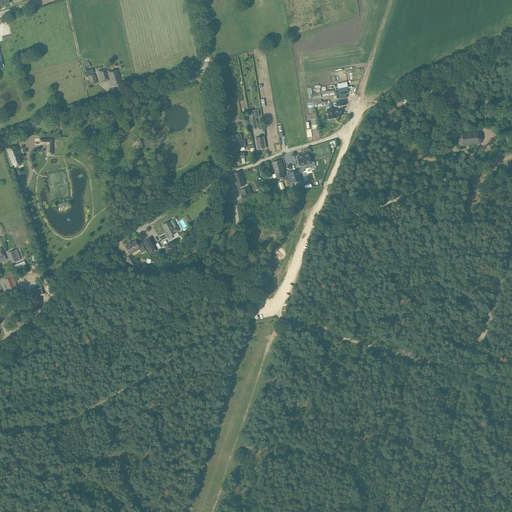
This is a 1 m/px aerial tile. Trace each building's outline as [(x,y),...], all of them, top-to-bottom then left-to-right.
[(107,73),(106,69),(98,71),(101,82),(111,79),(113,86),(120,84),(116,70),(107,73)] [(349,93),(348,87),(335,90),(337,99),(347,98),(346,94),(349,93)] [(327,107),(329,119),(337,118),(336,117),(342,116),(341,110),(335,110),(335,108),(332,109),(331,104),(329,104),(327,107)] [(258,110),(249,112),(252,129),(258,128),(256,118),(259,117),(258,110)] [(481,142),(481,141),(482,140),(481,137),(480,134),(480,133),(479,132),(461,134),(459,138),(460,142),(462,146),(480,144),(481,142)] [(241,134),(229,137),(232,149),(233,149),(233,150),(234,151),(236,151),(237,149),(237,148),(245,147),(244,143),(244,141),(242,141),(241,134)] [(256,138),(258,149),(266,148),(264,137),(256,138)] [(140,140),(138,140),(141,148),(143,148),(147,146),(144,138),(140,140)] [(40,139),(40,145),(46,145),(46,148),(46,154),(52,155),(53,139),(40,139)] [(16,146),(6,150),(11,165),(20,162),(18,158),(20,157),(19,155),(18,153),(17,151),(18,150),(16,146)] [(244,153),(233,155),(234,160),(236,165),(242,164),(242,163),(245,163),(244,158),(245,158),(244,153)] [(303,155),(298,157),(300,166),(299,166),(300,170),(311,167),(315,166),(314,162),(312,163),(310,155),(303,156),(303,155)] [(281,160),(272,162),(274,167),(276,174),(273,175),(274,178),(276,178),(277,179),(283,177),(284,180),(288,180),(286,175),(285,176),(284,172),(283,165),(281,160)] [(289,173),(291,183),(301,180),(299,170),(289,173)] [(244,181),(241,172),(234,174),(237,183),(238,187),(244,186),(243,182),(244,181)] [(249,188),(240,191),(243,200),(252,197),(249,188)] [(170,221),(162,225),(164,229),(165,229),(166,231),(166,232),(166,233),(165,234),(167,238),(179,231),(173,220),(170,221)] [(151,237),(143,242),(151,255),(158,251),(158,250),(158,249),(161,247),(160,244),(159,242),(156,244),(155,245),(151,238),(151,237)] [(128,244),(125,246),(130,254),(140,249),(142,253),(145,251),(143,246),(141,244),(141,243),(140,243),(137,245),(135,241),(129,244),(128,244)] [(21,259),(16,249),(7,253),(12,263),(21,259)] [(135,264),(130,255),(126,258),(131,267),(135,264)] [(26,265),(24,261),(12,266),(14,270),(26,265)] [(17,287),(13,276),(4,280),(9,290),(17,287)] [(25,287),(20,289),(23,298),(28,297),(28,296),(27,292),(25,287)] [(27,292),(28,296),(29,296),(33,295),(35,299),(36,303),(40,302),(41,301),(40,296),(43,295),(43,294),(43,295),(41,287),(41,288),(38,289),(37,289),(37,287),(31,288),(32,291),(31,291),(27,292)]
